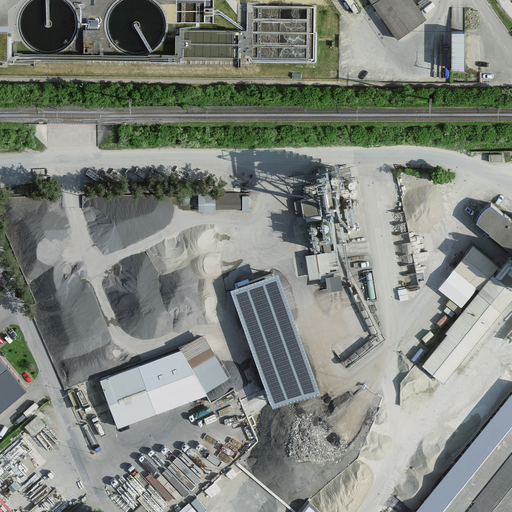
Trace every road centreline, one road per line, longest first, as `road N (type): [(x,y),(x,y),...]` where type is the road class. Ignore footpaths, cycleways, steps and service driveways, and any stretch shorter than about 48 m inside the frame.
road 1 (residential): [(0,265),(89,479),(112,511)]
road 2 (unknown): [(392,327),(427,292),(458,227)]
